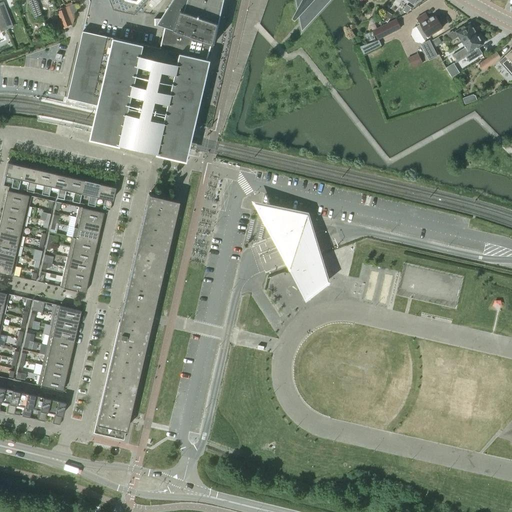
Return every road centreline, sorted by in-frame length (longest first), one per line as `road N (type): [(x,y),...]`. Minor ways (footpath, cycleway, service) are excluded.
road 1 (unclassified): [(511,246),(245,188),(182,441),(188,460)]
road 2 (residential): [(67,433),(94,406),(148,164)]
road 3 (residential): [(126,159),(67,433)]
road 4 (residential): [(7,72),(64,84),(80,0)]
